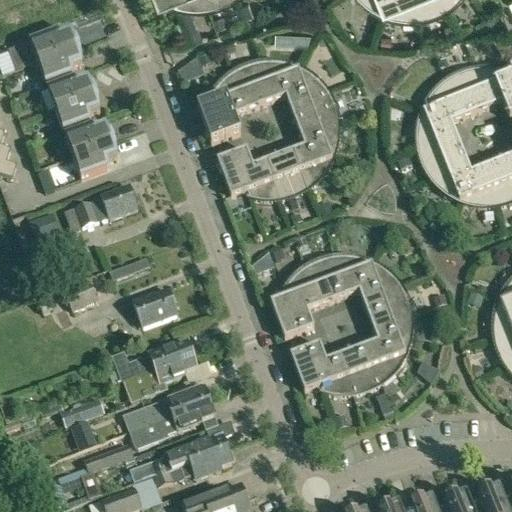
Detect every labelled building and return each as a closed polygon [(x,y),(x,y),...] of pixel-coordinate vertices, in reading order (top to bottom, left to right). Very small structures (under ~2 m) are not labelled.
[(174,0),(174,1),(176,6),(174,5),(173,7),(179,8),(186,10),(194,10),(202,10),(208,9),(204,0),(174,0)] [(204,0),(208,9),(210,9),(217,7),(225,5),(232,1),(233,0),(204,0)] [(388,0),(359,0),(365,5),(371,10),(378,14),(382,15),(388,0)] [(416,20),(422,19),(414,0),(388,0),(382,15),(385,16),(393,19),(400,20),(408,21),(416,20)] [(447,9),(443,0),(414,0),(422,19),(424,19),(432,17),(439,14),(446,10),(447,9)] [(443,0),(447,9),(452,6),(458,1),(458,0),(443,0)] [(8,54),(0,56),(0,75),(1,79),(15,74),(16,75),(37,67),(79,51),(79,50),(71,37),(59,41),(56,36),(29,46),(8,53),(8,54)] [(79,51),(37,67),(45,88),(72,78),(71,72),(82,68),(80,52),(79,51)] [(193,83),(203,79),(196,62),(188,68),(193,83)] [(273,106),(286,101),(299,72),(295,70),(288,68),(280,66),(272,66),(264,66),(258,67),(273,106)] [(248,115),(273,106),(258,67),(257,67),(249,69),(242,72),(235,75),(233,76),(248,115)] [(302,74),(299,72),(286,101),(290,114),(329,99),(326,94),(321,88),(315,82),(309,78),(302,74)] [(511,95),(506,82),(507,81),(505,77),(507,77),(507,76),(502,74),(494,73),(487,72),(479,73),(471,74),(487,113),(502,107),(501,107),(511,102),(511,95)] [(449,83),(447,84),(463,123),(487,113),(471,74),(463,76),(456,79),(449,83)] [(212,97),(209,101),(210,102),(211,101),(213,106),(214,105),(221,125),(234,120),(248,115),(233,76),(228,80),(222,85),(217,90),(212,97)] [(511,79),(507,81),(506,82),(511,95),(511,102),(501,107),(502,107),(509,124),(511,122),(511,79)] [(55,114),(97,98),(97,97),(88,84),(77,88),(73,83),(47,92),(55,114)] [(450,129),(463,123),(447,84),(443,87),(437,92),(432,98),(427,104),(423,111),(421,115),(450,129)] [(97,98),(55,114),(63,135),(89,125),(89,119),(100,115),(97,99),(97,98)] [(330,100),(329,99),(290,114),(300,139),(339,124),(338,122),(336,114),(334,107),(330,100)] [(213,106),(197,112),(211,149),(240,138),(236,127),(234,120),(221,125),(214,105),(213,106)] [(416,149),(417,156),(456,141),(450,129),(421,115),(420,118),(418,126),(416,134),(416,141),(416,149)] [(300,139),(304,151),(334,164),(335,161),(337,153),(339,145),(340,138),(339,130),(339,124),(300,139)] [(73,161),(114,145),(114,144),(106,131),(95,135),(91,130),(65,139),(73,161)] [(426,179),(428,181),(466,166),(456,141),(417,156),(420,165),(422,172),(426,179)] [(114,145),(73,161),(80,182),(107,172),(106,166),(117,162),(115,146),(114,145)] [(0,162),(7,164),(11,151),(1,148),(0,147),(0,162)] [(304,151),(292,156),(306,195),(311,191),(318,186),(323,181),(328,174),(332,168),(334,164),(304,151)] [(246,153),(217,164),(231,202),(247,195),(248,195),(240,175),(253,171),(250,164),(246,153)] [(305,196),(306,195),(292,156),(267,165),(281,204),(283,204),(291,202),(298,199),(305,196)] [(17,168),(7,164),(0,162),(0,177),(13,181),(17,168)] [(483,173),(498,211),(500,210),(508,208),(511,206),(511,174),(507,163),(483,173)] [(253,171),(240,175),(248,195),(247,195),(249,200),(247,200),(247,201),(252,203),(260,204),(267,205),(275,205),(281,204),(267,165),(253,171)] [(471,178),(466,166),(428,181),(431,185),(436,191),(441,196),(448,201),(455,205),(459,206),(471,178)] [(493,212),(498,211),(483,173),(471,178),(459,206),(462,208),(469,210),(477,211),(485,212),(493,212)] [(71,235),(81,231),(107,222),(108,224),(137,214),(127,189),(99,199),(100,202),(64,216),(71,235)] [(28,224),(36,245),(60,237),(52,215),(28,224)] [(344,301),(359,296),(372,267),(368,265),(361,263),(353,261),(346,260),(338,261),(330,262),(344,301)] [(308,270),(307,271),(321,310),(344,301),(330,262),(322,264),(315,266),(308,270)] [(375,268),(372,267),(359,296),(364,308),(403,294),(399,288),(394,282),(388,277),(382,272),(375,268)] [(263,279),(258,268),(252,273),(255,282),(263,279)] [(285,291),(282,296),(284,297),(284,295),(286,300),(287,300),(295,320),(307,315),(321,310),(307,271),(302,274),(295,279),(290,285),(285,291)] [(511,310),(511,282),(507,287),(502,293),(498,300),(497,303),(511,310)] [(88,285),(62,297),(72,316),(96,305),(88,285)] [(166,293),(132,305),(142,332),(176,319),(166,293)] [(403,295),(403,294),(364,308),(373,333),(412,318),(412,317),(410,309),(407,302),(403,295)] [(286,300),(270,306),(284,343),(314,332),(309,321),(307,315),(295,320),(287,300),(286,300)] [(492,338),(493,345),(511,337),(511,310),(497,303),(495,307),(493,315),(492,323),(491,330),(492,338)] [(413,324),(412,318),(373,333),(378,346),(407,359),(408,355),(411,348),(412,340),(413,333),(413,324)] [(503,370),(511,366),(511,337),(493,345),(493,346),(495,354),(499,361),(502,368),(503,370)] [(132,381),(191,359),(186,346),(175,351),(173,348),(148,357),(150,362),(142,365),(141,364),(128,369),(124,355),(111,360),(121,386),(132,381)] [(378,346),(365,351),(380,389),(385,386),(391,381),(396,375),(401,369),(405,362),(407,359),(378,346)] [(319,348),(290,359),(304,396),(320,390),(321,390),(313,370),(326,365),(324,359),(319,348)] [(378,390),(380,389),(365,351),(340,360),(355,399),(356,398),(364,397),(371,394),(378,390)] [(132,381),(138,396),(141,404),(163,396),(160,389),(185,379),(184,376),(196,372),(191,359),(132,381)] [(326,365),(313,370),(321,390),(320,390),(322,395),(320,395),(320,396),(325,397),(333,399),(341,400),(349,400),(355,399),(340,360),(326,365)] [(511,366),(503,370),(507,375),(511,380),(511,366)] [(129,436),(135,433),(209,406),(204,393),(192,398),(191,395),(166,405),(166,403),(123,420),(129,436)] [(98,403),(93,405),(82,409),(70,414),(60,417),(65,432),(75,428),(103,418),(98,403)] [(178,436),(203,426),(206,434),(224,428),(219,416),(213,419),(209,406),(135,433),(129,436),(135,452),(138,453),(169,442),(168,439),(177,435),(178,436)] [(88,424),(70,431),(79,454),(97,448),(88,424)] [(159,462),(161,468),(140,475),(143,485),(153,481),(226,455),(222,442),(210,446),(209,443),(184,453),(182,447),(163,454),(165,460),(159,462)] [(126,464),(122,453),(84,467),(88,478),(91,477),(126,464)] [(139,498),(157,492),(184,482),(184,483),(194,480),(196,484),(220,475),(220,472),(231,468),(226,455),(153,481),(135,487),(139,498)] [(511,511),(511,491),(511,490),(511,493),(511,496),(503,500),(499,489),(478,497),(484,511),(511,511)] [(43,496),(48,510),(48,511),(63,511),(68,510),(61,490),(43,496)] [(219,511),(244,503),(240,490),(228,495),(227,492),(202,502),(203,506),(185,511),(219,511)] [(139,511),(133,494),(102,505),(104,511),(139,511)] [(484,511),(478,497),(478,498),(480,502),(470,506),(466,495),(445,503),(448,511),(484,511)] [(448,511),(445,503),(444,504),(446,507),(436,511),(432,500),(411,508),(412,511),(448,511)] [(247,511),(244,503),(219,511),(247,511)]
